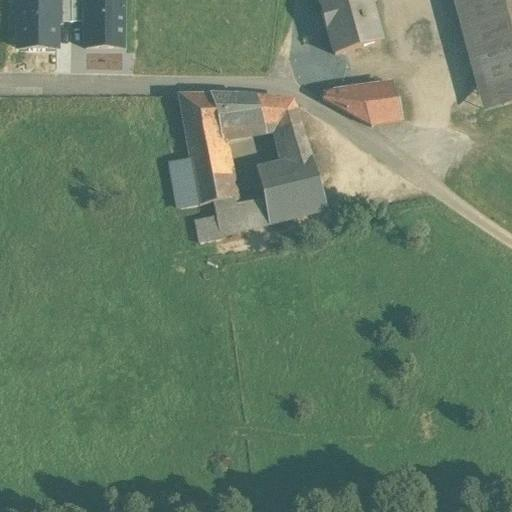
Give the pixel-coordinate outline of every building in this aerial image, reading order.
[(18,0),(19,49),(56,49),(56,24),(58,24),(57,0),(18,0)] [(57,0),(58,24),(70,24),(70,0),(57,0)] [(70,0),(70,24),(86,24),(85,0),(70,0)] [(85,0),(86,24),(86,49),(122,49),(121,0),(85,0)] [(367,0),(318,0),(334,56),(380,43),(367,0)] [(511,0),(454,0),(485,111),(511,103),(511,0)] [(328,66),(324,52),(293,61),(298,82),(310,94),(326,90),(334,88),(328,66)] [(393,92),(321,101),(369,131),(400,128),(393,92)] [(210,98),(209,98),(178,99),(189,162),(195,193),(176,197),(178,212),(212,206),(230,203),(232,203),(220,137),(210,98)] [(242,100),(210,98),(220,137),(263,129),(255,101),(242,100)] [(292,105),(255,101),(263,129),(278,127),(287,166),(310,161),(292,105)] [(287,166),(256,173),(263,205),(267,226),(326,212),(310,161),(287,166)] [(172,164),(176,197),(195,193),(189,162),(172,164)] [(263,205),(231,210),(230,203),(212,206),(215,220),(218,236),(267,226),(263,205)] [(215,220),(194,223),(199,247),(220,243),(218,236),(215,220)]
